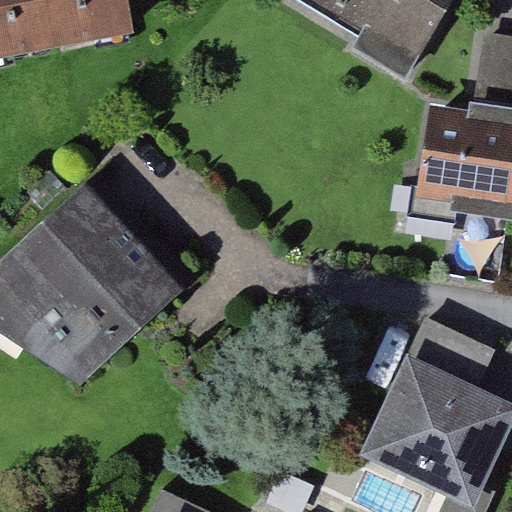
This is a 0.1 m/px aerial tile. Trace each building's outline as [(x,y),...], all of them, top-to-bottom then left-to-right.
[(156,0),(0,0),(0,52),(0,54),(161,24),(156,0)] [(452,0),(359,0),(428,41),(452,0)] [(511,107),(445,102),(439,188),(511,193),(511,107)] [(195,271),(106,182),(0,288),(0,306),(80,386),(195,271)] [(511,348),(444,316),(427,352),(495,385),(511,349),(511,348)] [(462,491),(492,506),(504,481),(511,464),(511,392),(495,385),(427,352),(379,452),(462,491)] [(462,491),(451,511),(501,511),(511,491),(511,485),(504,481),(492,506),(462,491)] [(226,511),(175,488),(164,511),(226,511)]
